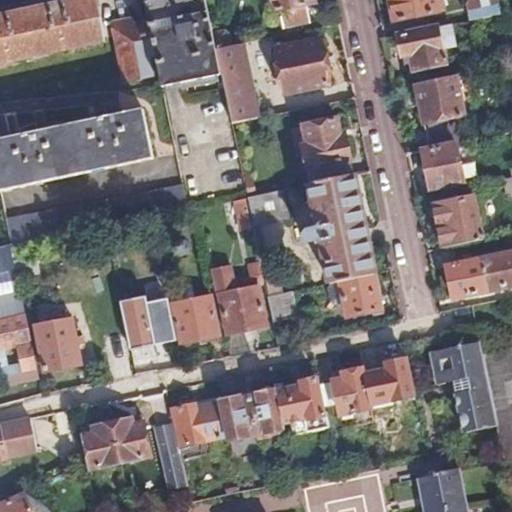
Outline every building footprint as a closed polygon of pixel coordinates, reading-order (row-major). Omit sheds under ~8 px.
[(0,61),(102,39),(93,0),(78,0),(0,16),(0,61)] [(153,53),(159,82),(160,88),(177,84),(159,0),(151,0),(142,2),(146,18),(153,53)] [(218,75),(213,50),(202,0),(159,0),(177,84),(218,75)] [(271,0),(273,11),(281,10),(284,26),(309,21),(306,6),(315,3),(314,0),(271,0)] [(389,0),(394,20),(438,12),(438,9),(445,8),(443,0),(389,0)] [(468,21),(501,14),(498,0),(477,0),(465,3),(468,21)] [(145,55),(153,53),(146,18),(133,21),(132,15),(112,19),(125,79),(150,75),(145,55)] [(450,24),(398,35),(402,56),(410,54),(414,70),(445,64),(442,47),(454,44),(450,24)] [(336,82),(325,37),(275,47),(285,93),(336,82)] [(218,75),(229,123),(257,117),(241,43),(213,50),(218,75)] [(433,148),(457,143),(462,142),(456,117),(466,115),(458,79),(417,88),(425,125),(428,124),(433,148)] [(0,136),(0,182),(0,184),(1,189),(152,159),(142,110),(0,136)] [(307,169),(310,182),(354,173),(346,136),(341,137),(337,118),(306,124),(310,143),(305,144),(310,168),(307,169)] [(433,148),(421,151),(429,188),(465,180),(457,143),(433,148)] [(354,173),(310,182),(331,281),(341,279),(374,271),(354,173)] [(511,195),(511,177),(503,179),(507,197),(511,195)] [(12,244),(152,215),(186,208),(180,183),(7,218),(12,244)] [(281,188),(245,196),(251,225),(251,226),(278,220),(287,217),(281,188)] [(443,248),(483,240),(474,195),(433,204),(443,248)] [(251,225),(245,196),(235,198),(242,228),(251,226),(251,225)] [(0,321),(27,316),(12,246),(0,248),(0,321)] [(511,250),(483,258),(489,288),(511,282),(511,250)] [(447,266),(452,293),(453,296),(489,288),(483,258),(447,266)] [(209,271),(214,297),(219,296),(228,334),(266,326),(258,287),(253,288),(235,292),(229,266),(209,271)] [(264,286),(259,266),(248,268),(253,288),(258,287),(264,286)] [(381,308),(374,271),(341,279),(344,296),(349,315),(381,308)] [(341,279),(331,281),(328,282),(332,299),(344,296),(341,279)] [(296,316),(291,291),(266,297),(271,322),(296,316)] [(120,298),(129,347),(175,338),(167,295),(146,299),(145,293),(120,298)] [(218,336),(210,296),(172,303),(181,343),(218,336)] [(0,377),(38,370),(27,316),(0,321),(0,350),(21,346),(22,355),(1,360),(1,365),(0,365),(0,377)] [(81,367),(72,321),(35,328),(45,375),(81,367)] [(498,425),(482,356),(479,340),(430,350),(438,383),(456,380),(476,376),(478,389),(459,393),(456,394),(465,431),(498,425)] [(498,425),(511,488),(511,358),(510,350),(482,356),(498,425)] [(368,402),(413,393),(405,353),(377,358),(378,365),(361,369),(368,402)] [(368,402),(361,369),(332,374),(334,382),(338,404),(340,413),(369,408),(368,402)] [(40,381),(38,370),(0,377),(0,383),(3,396),(15,394),(14,387),(40,381)] [(271,384),(273,390),(280,426),(302,422),(304,432),(325,428),(321,407),(317,385),(315,375),(302,378),(303,384),(284,387),(283,381),(271,384)] [(456,380),(459,393),(478,389),(476,376),(456,380)] [(338,404),(334,382),(317,385),(321,407),(338,404)] [(246,395),(255,438),(281,432),(280,426),(273,390),(246,395)] [(228,444),(255,438),(246,395),(220,399),(220,402),(227,439),(228,444)] [(227,439),(220,402),(168,412),(171,426),(176,450),(227,439)] [(142,416),(133,418),(135,426),(144,424),(142,416)] [(29,417),(0,423),(0,459),(37,451),(29,417)] [(112,422),(121,462),(150,456),(144,424),(135,426),(133,418),(112,422)] [(89,468),(121,462),(112,422),(89,426),(90,435),(83,436),(89,468)] [(90,435),(89,426),(81,428),(83,436),(90,435)] [(151,429),(163,490),(164,494),(184,491),(176,450),(171,426),(151,429)] [(466,511),(457,465),(430,471),(431,474),(415,477),(421,511),(466,511)] [(31,511),(43,511),(34,489),(24,494),(31,511)] [(31,511),(24,494),(0,504),(0,511),(31,511)]
